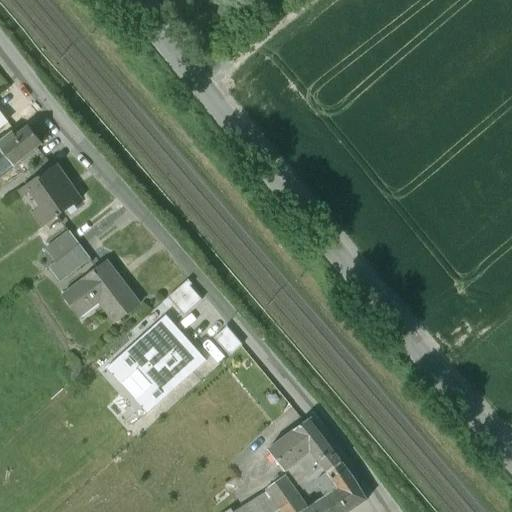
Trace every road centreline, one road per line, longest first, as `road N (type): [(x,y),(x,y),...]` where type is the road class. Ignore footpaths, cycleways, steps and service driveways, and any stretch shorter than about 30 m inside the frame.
road 1 (residential): [(389,511),(315,413),(0,44)]
road 2 (residential): [(511,449),(136,0)]
